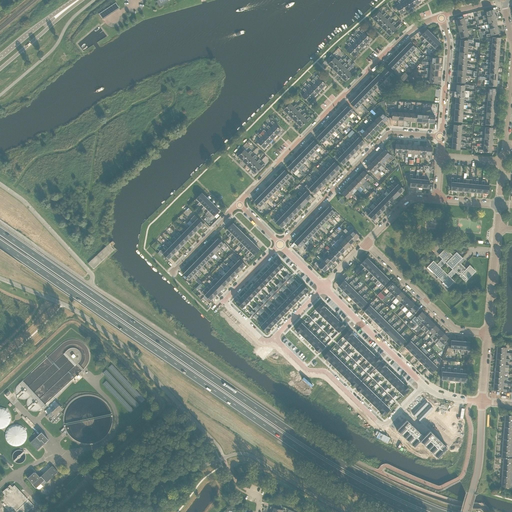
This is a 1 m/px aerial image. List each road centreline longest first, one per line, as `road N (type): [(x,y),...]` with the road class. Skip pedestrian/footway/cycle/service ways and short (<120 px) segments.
road 1 (trunk): [(437,511),(312,446),(0,230)]
road 2 (trunk): [(0,242),(306,454),(413,511)]
road 3 (residential): [(242,205),(382,51),(441,18)]
road 4 (residential): [(279,242),(383,135),(441,138)]
road 5 (residential): [(426,385),(393,421),(381,423),(281,334)]
road 6 (residential): [(487,334),(453,327),(365,243)]
road 7 (residential): [(426,385),(327,288)]
road 8 (unclassified): [(343,511),(250,455),(225,459)]
road 9 (residential): [(441,138),(448,56),(441,18)]
